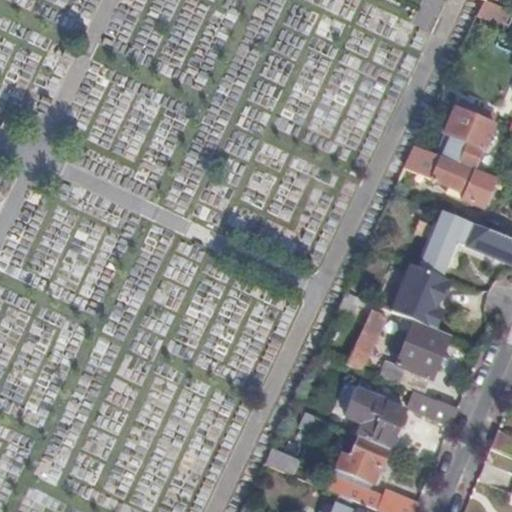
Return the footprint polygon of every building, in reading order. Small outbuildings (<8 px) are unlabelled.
[(477,18),(507,31),(511,20),(511,12),(485,0),(484,3),(477,18)] [(435,105),(447,110),(450,102),(439,98),(435,105)] [(460,103),(455,114),(493,129),(494,129),(498,119),(460,103)] [(444,120),(448,110),(447,110),(435,105),(431,115),(444,120)] [(443,164),(473,176),(493,129),(455,114),(444,139),(452,143),(443,164)] [(452,143),(444,139),(435,161),(443,164),(452,143)] [(482,211),(493,183),(473,176),(443,164),(435,161),(413,152),(403,173),(463,197),(460,203),(482,211)] [(456,246),(511,269),(511,244),(506,242),(441,216),(423,259),(446,269),(456,246)] [(345,296),(336,313),(352,319),(358,308),(364,310),(366,305),(345,296)] [(445,338),(457,343),(471,311),(446,301),(440,315),(421,307),(419,311),(400,303),(394,317),(417,326),(445,338)] [(371,313),(345,367),(362,374),(379,337),(385,339),(390,328),(384,326),(387,320),(371,313)] [(412,395),(424,400),(445,349),(441,348),(445,338),(417,326),(413,337),(409,335),(395,369),(405,374),(398,389),(412,395)] [(479,337),(474,350),(482,354),(487,341),(479,337)] [(353,431),(351,437),(356,440),(388,453),(404,414),(356,393),(344,421),(361,429),(359,434),(353,431)] [(424,400),(412,395),(406,411),(450,430),(457,414),(424,400)] [(300,431),(313,436),(318,424),(319,422),(306,417),(300,431)] [(511,440),(497,434),(491,450),(511,459),(511,440)] [(341,457),(335,473),(372,488),(378,475),(379,475),(388,453),(356,440),(348,460),(341,457)] [(293,479),(300,465),(270,453),(264,467),(293,479)] [(335,473),(332,480),(370,495),(372,488),(335,473)] [(416,511),(417,510),(384,496),(382,500),(370,495),(332,480),(331,479),(329,485),(323,483),(320,491),(339,499),(371,511),(416,511)] [(320,491),(323,483),(315,480),(312,488),(320,491)] [(371,511),(339,499),(333,511),(371,511)]
